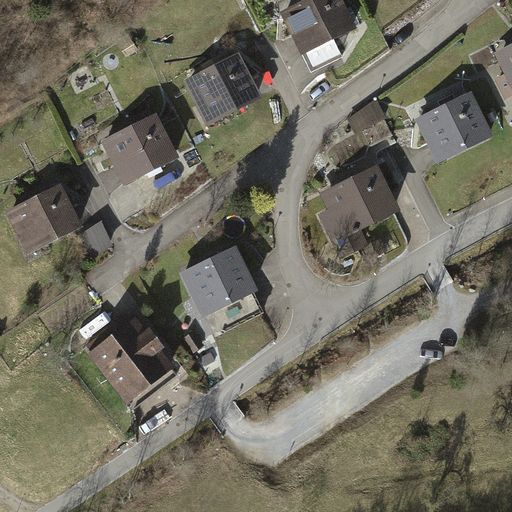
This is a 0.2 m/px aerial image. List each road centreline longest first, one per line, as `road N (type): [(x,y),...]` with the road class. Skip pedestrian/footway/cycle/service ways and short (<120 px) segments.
road 1 (residential): [(327,322),(50,511)]
road 2 (residential): [(300,152),(252,170),(93,286)]
road 3 (residential): [(300,152),(332,113),(480,0)]
road 4 (residential): [(511,210),(327,322)]
road 5 (residential): [(327,322),(287,238),(286,204),(300,152)]
